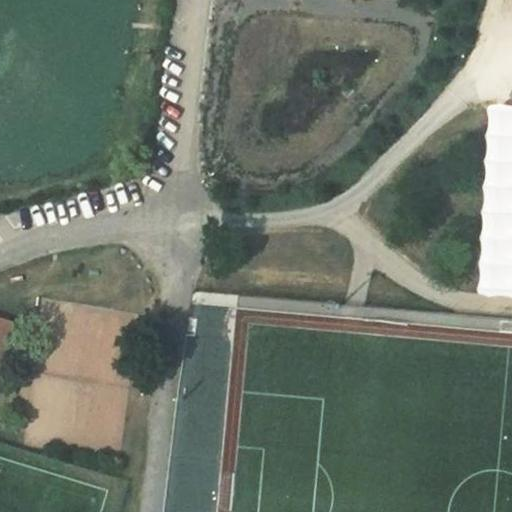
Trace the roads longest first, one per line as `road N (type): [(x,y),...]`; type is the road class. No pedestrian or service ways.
road 1 (unclassified): [(185,211),(205,0)]
road 2 (unclassified): [(185,211),(0,253)]
road 3 (unclassified): [(165,387),(185,211)]
